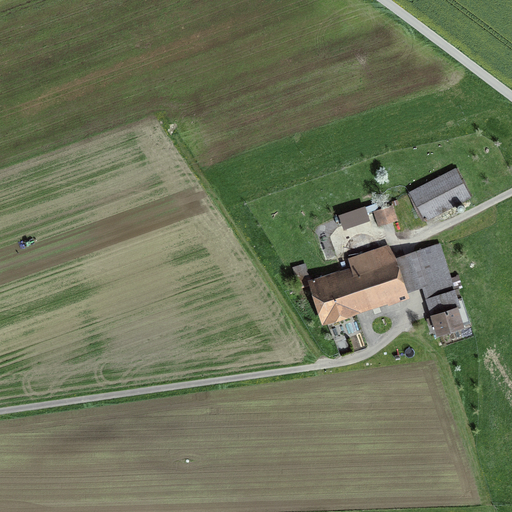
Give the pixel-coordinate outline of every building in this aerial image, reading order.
[(455,167),(410,192),(426,220),(471,196),(455,167)] [(389,206),(376,211),(379,224),(392,219),(389,206)] [(429,296),(453,288),(440,246),(416,254),(429,296)] [(404,293),(393,262),(388,247),(347,262),(349,269),(314,282),(328,320),(404,293)] [(305,264),(294,267),(299,287),(310,284),(305,264)] [(453,288),(429,296),(445,343),(469,335),(453,288)]
